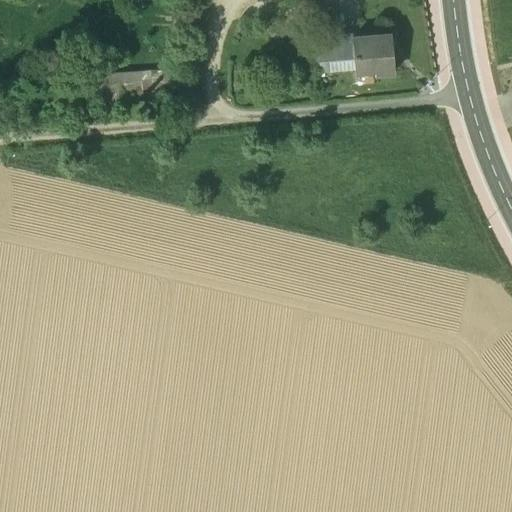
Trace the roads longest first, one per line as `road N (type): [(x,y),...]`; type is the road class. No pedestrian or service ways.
road 1 (track): [(472,101),(0,138)]
road 2 (tertiary): [(511,196),(472,101),(449,0)]
